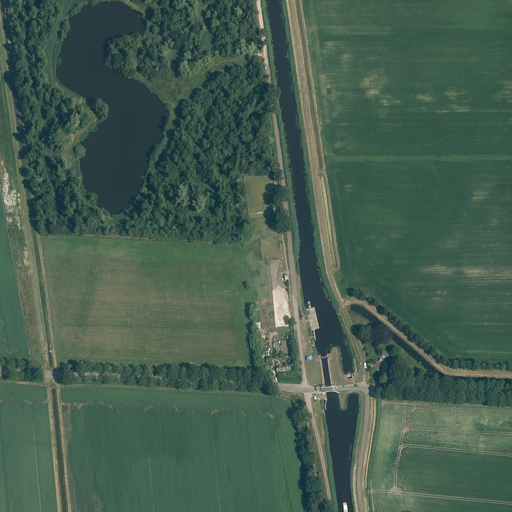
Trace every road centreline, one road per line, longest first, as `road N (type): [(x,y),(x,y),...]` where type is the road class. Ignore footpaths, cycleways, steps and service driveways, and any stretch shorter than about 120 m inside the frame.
road 1 (track): [(307,390),(258,0)]
road 2 (tertiary): [(368,388),(0,372)]
road 3 (track): [(0,24),(46,374)]
road 4 (track): [(289,0),(330,280),(341,307)]
road 5 (tertiary): [(511,398),(368,388)]
road 6 (unclassified): [(362,511),(368,388)]
road 7 (track): [(307,390),(329,511)]
